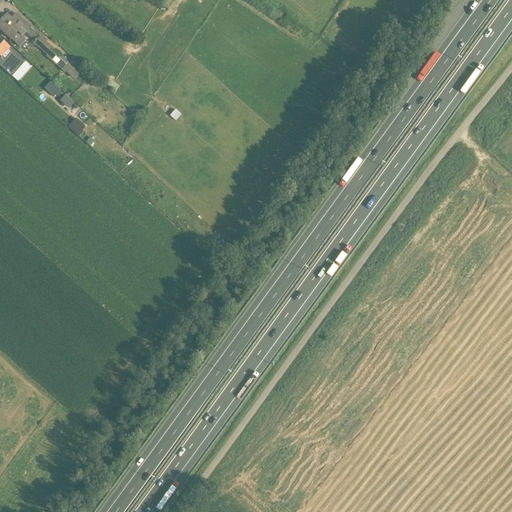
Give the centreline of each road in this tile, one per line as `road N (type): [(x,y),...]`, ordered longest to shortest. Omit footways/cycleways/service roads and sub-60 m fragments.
road 1 (motorway): [(486,0),(111,511)]
road 2 (motorway): [(147,511),(511,12)]
road 3 (unclassified): [(285,511),(511,216)]
